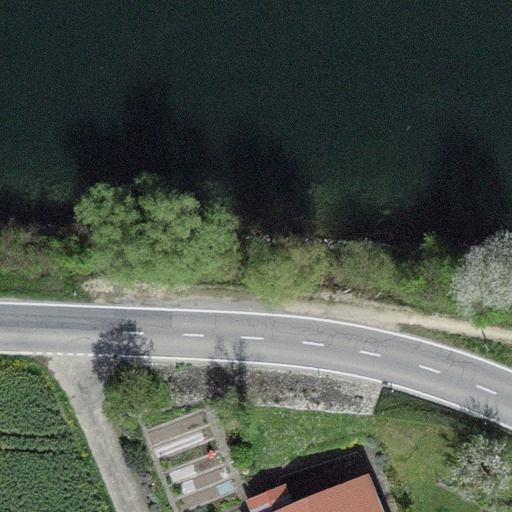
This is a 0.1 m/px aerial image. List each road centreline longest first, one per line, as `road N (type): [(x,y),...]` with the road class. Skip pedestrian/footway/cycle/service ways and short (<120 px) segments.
road 1 (tertiary): [(0,330),(293,340),(432,369),(511,399)]
road 2 (track): [(138,511),(98,411),(85,333)]
